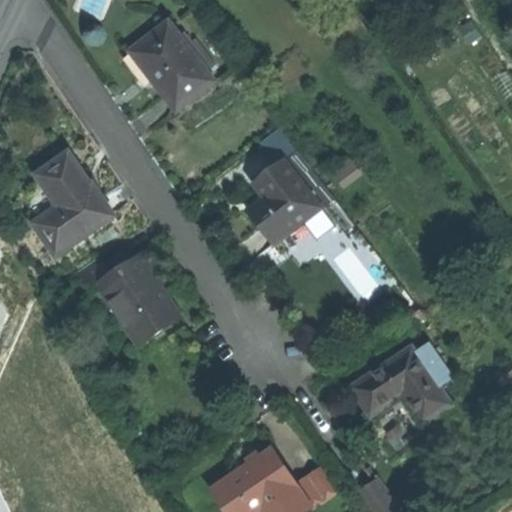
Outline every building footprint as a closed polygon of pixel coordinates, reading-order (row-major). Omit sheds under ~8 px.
[(174,25),(134,51),(154,83),(173,113),(214,88),(207,77),(184,40),(174,25)] [(190,37),(184,40),(207,77),(217,70),(201,44),(196,47),(190,37)] [(154,83),(134,51),(128,55),(139,72),(149,87),(154,83)] [(32,227),(53,257),(110,219),(96,199),(88,187),(86,189),(66,159),(36,180),(57,211),(32,227)] [(271,248),(319,212),(283,164),(258,183),(270,198),(246,216),(259,232),(271,248)] [(97,286),(109,278),(96,257),(63,280),(77,301),(97,286)] [(109,278),(97,286),(137,345),(175,319),(156,291),(135,261),(109,278)] [(342,349),(326,342),(320,356),(336,363),(342,349)] [(427,349),(414,358),(434,388),(447,379),(427,349)] [(422,426),(448,408),(434,388),(414,358),(409,351),(375,374),(352,390),(370,416),(400,395),(422,426)] [(257,460),(210,491),(223,511),(258,511),(304,511),(307,510),(292,488),(269,452),(257,460)] [(292,488),(307,510),(308,511),(310,511),(335,496),(319,471),(292,488)] [(393,511),(374,482),(353,496),(364,511),(393,511)]
